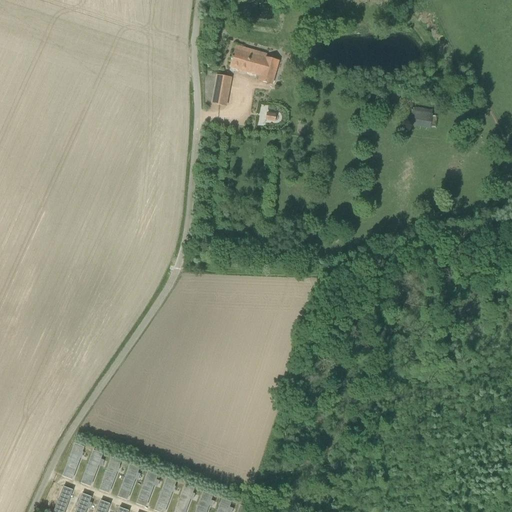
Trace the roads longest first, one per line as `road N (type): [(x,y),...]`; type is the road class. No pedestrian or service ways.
road 1 (unclassified): [(30,511),(83,409),(175,277),(189,239),(198,0)]
road 2 (track): [(181,262),(259,271),(359,266),(511,216)]
